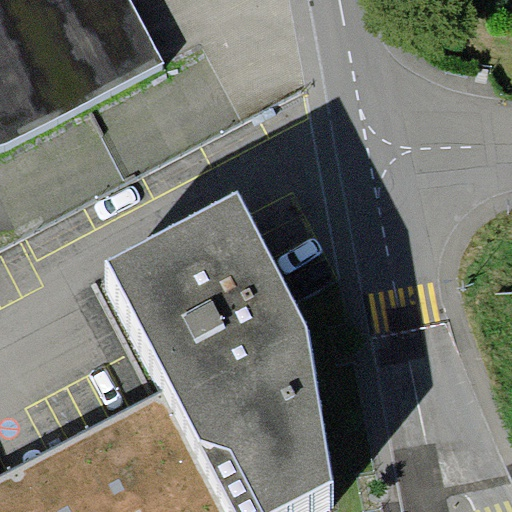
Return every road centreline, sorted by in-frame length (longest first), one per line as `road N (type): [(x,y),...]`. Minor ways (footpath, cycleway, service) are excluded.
road 1 (residential): [(458,511),(412,356),(372,168)]
road 2 (residential): [(372,168),(341,0)]
road 3 (residential): [(372,168),(511,150)]
